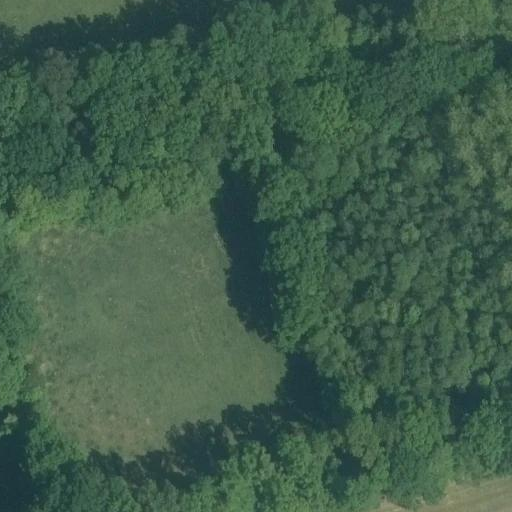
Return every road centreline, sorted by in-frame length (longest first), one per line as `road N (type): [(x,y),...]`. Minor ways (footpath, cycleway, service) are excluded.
road 1 (track): [(511,426),(220,511)]
road 2 (track): [(52,511),(0,349)]
